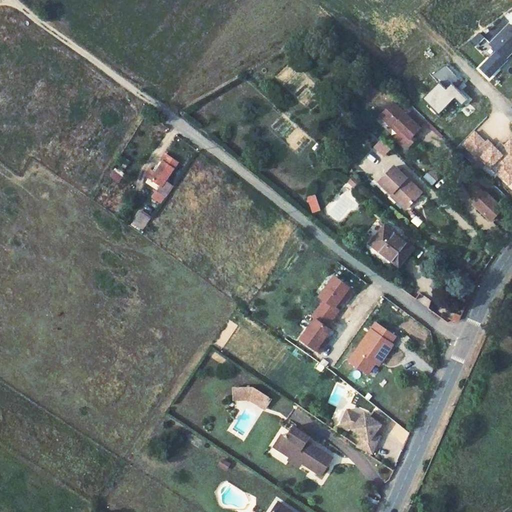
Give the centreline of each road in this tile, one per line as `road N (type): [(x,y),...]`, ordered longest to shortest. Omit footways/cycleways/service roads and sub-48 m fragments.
road 1 (residential): [(465,344),(179,124)]
road 2 (track): [(10,0),(179,124)]
road 3 (residential): [(465,344),(389,511)]
